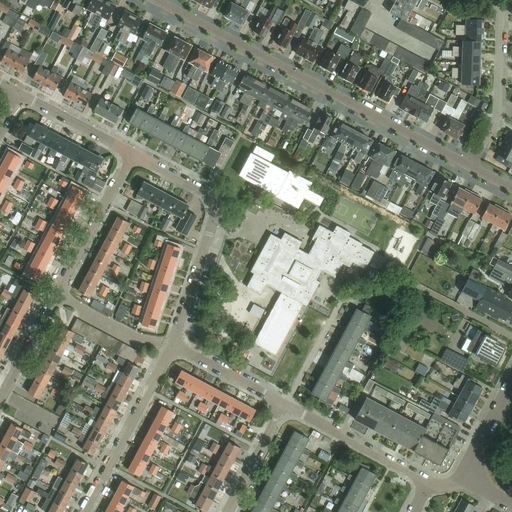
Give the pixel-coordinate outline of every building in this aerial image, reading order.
[(52,1),(50,0),(49,0),(29,0),(27,6),(34,10),(37,4),(48,9),(52,1)] [(65,0),(62,7),(78,15),(82,7),(79,6),(81,0),(65,0)] [(89,31),(106,0),(105,0),(91,0),(87,9),(94,12),(85,29),(89,31)] [(93,34),(102,17),(109,20),(116,6),(106,0),(89,31),(93,34)] [(202,0),(201,3),(211,8),(215,0),(202,0)] [(233,20),(244,0),(237,0),(235,4),(230,2),(227,8),(227,10),(224,16),(233,20)] [(250,0),(263,0),(264,1),(264,0),(244,0),(233,20),(242,25),(245,19),(246,19),(250,12),(245,10),(250,0)] [(348,0),(344,8),(349,11),(354,0),(348,0)] [(354,0),(349,11),(353,13),(358,4),(363,7),(366,0),(354,0)] [(391,0),(392,1),(412,11),(414,6),(422,10),(424,6),(413,0),(391,0)] [(411,24),(414,25),(417,20),(409,16),(412,11),(392,1),(389,6),(392,8),(389,12),(401,19),(406,21),(411,24)] [(265,37),(273,22),(279,25),(286,13),(272,6),(270,11),(269,11),(266,18),(262,16),(254,31),(265,37)] [(362,9),(360,13),(369,19),(372,14),(362,9)] [(118,46),(134,15),(125,10),(117,25),(121,28),(115,39),(116,39),(113,44),(118,46)] [(286,48),(297,28),(302,31),(312,13),(306,10),(298,25),(291,22),(286,19),(281,27),(283,28),(275,43),(286,48)] [(14,13),(10,20),(15,23),(19,15),(16,14),(14,13)] [(55,13),(48,27),(53,30),(61,16),(55,13)] [(357,18),(367,24),(369,19),(360,13),(357,18)] [(33,28),(36,22),(30,19),(21,14),(20,17),(19,17),(16,22),(24,26),(26,22),(28,23),(27,24),(33,28)] [(311,30),(318,17),(312,14),(305,27),(311,30)] [(135,35),(143,20),(134,15),(118,46),(117,48),(122,50),(131,33),(135,35)] [(349,33),(359,38),(364,28),(367,24),(357,18),(349,33)] [(325,19),(323,24),(330,28),(333,23),(325,19)] [(401,31),(406,21),(401,19),(396,28),(401,31)] [(456,25),(456,30),(484,31),(484,20),(466,19),(466,26),(456,25)] [(406,33),(411,24),(406,21),(401,31),(406,33)] [(140,64),(159,28),(150,23),(142,39),(146,41),(140,52),(135,62),(140,64)] [(416,26),(414,25),(411,24),(406,33),(411,36),(416,26)] [(67,37),(75,41),(81,29),(74,25),(67,37)] [(421,29),(416,26),(411,36),(415,38),(421,29)] [(159,28),(140,64),(141,63),(145,66),(155,46),(159,48),(168,33),(159,28)] [(304,58),(319,30),(315,28),(308,40),(303,38),(295,53),(304,58)] [(370,31),(364,28),(359,38),(365,41),(370,31)] [(101,29),(90,49),(97,52),(107,32),(101,29)] [(425,31),(421,29),(415,38),(420,41),(425,31)] [(317,45),(324,33),(319,30),(304,58),(313,63),(321,48),(317,45)] [(456,30),(456,35),(466,36),(466,41),(483,42),(484,31),(456,30)] [(49,41),(54,44),(60,34),(56,31),(49,41)] [(375,34),(370,31),(365,41),(370,44),(375,34)] [(430,34),(425,31),(420,41),(425,43),(430,34)] [(347,34),(344,39),(352,43),(355,38),(347,34)] [(380,36),(375,34),(370,44),(374,46),(380,36)] [(435,36),(430,34),(425,43),(430,46),(435,36)] [(168,70),(183,41),(174,36),(166,50),(170,53),(163,67),(168,70)] [(384,39),(380,36),(374,46),(379,49),(384,39)] [(440,39),(435,36),(430,46),(435,49),(440,39)] [(61,37),(59,43),(64,46),(67,40),(61,37)] [(389,41),(384,39),(379,49),(384,51),(389,41)] [(444,41),(440,39),(435,49),(439,51),(444,41)] [(67,40),(64,46),(71,49),(73,44),(67,40)] [(103,41),(97,52),(103,56),(109,45),(103,41)] [(185,60),(192,46),(183,41),(168,70),(173,72),(180,58),(185,60)] [(384,51),(389,54),(394,44),(389,41),(384,51)] [(453,47),(453,52),(481,53),(481,46),(483,46),(483,42),(466,41),(463,41),(463,47),(453,47)] [(344,59),(350,49),(341,44),(336,55),(328,51),(320,66),(332,73),(340,57),(344,59)] [(399,47),(394,44),(389,54),(394,56),(399,47)] [(99,56),(99,55),(100,54),(84,46),(78,58),(89,64),(92,58),(96,60),(99,56)] [(404,49),(399,47),(394,56),(398,59),(404,49)] [(192,79),(206,53),(196,48),(188,62),(193,65),(187,76),(192,79)] [(19,55),(19,54),(8,49),(1,62),(12,68),(19,55)] [(19,55),(12,68),(23,73),(31,60),(35,62),(39,54),(34,51),(32,54),(22,49),(19,54),(19,55)] [(404,49),(398,59),(403,61),(408,52),(404,49)] [(356,66),(362,56),(354,52),(349,62),(348,62),(340,77),(352,83),(359,68),(356,66)] [(413,54),(408,52),(403,61),(408,64),(413,54)] [(453,52),(453,57),(463,57),(462,63),(483,63),(483,59),(480,59),(481,53),(453,52)] [(116,53),(112,60),(124,67),(127,60),(116,53)] [(207,72),(215,58),(206,53),(192,79),(197,82),(203,70),(207,72)] [(418,57),(413,54),(408,64),(413,66),(418,57)] [(108,77),(114,64),(99,56),(96,60),(96,62),(106,67),(102,74),(108,77)] [(417,69),(423,59),(418,57),(413,66),(417,69)] [(380,73),(383,75),(390,61),(385,58),(379,69),(371,65),(367,72),(366,72),(359,87),(370,93),(380,73)] [(417,69),(422,72),(427,62),(423,59),(417,69)] [(217,89),(229,66),(219,60),(211,75),(220,79),(218,82),(215,80),(212,87),(217,89)] [(391,76),(397,65),(390,61),(383,75),(387,77),(377,96),(388,102),(392,95),(396,97),(400,90),(393,86),(397,79),(391,76)] [(432,64),(427,62),(422,72),(427,74),(432,64)] [(452,68),(452,73),(480,74),(480,68),(483,68),(483,63),(462,63),(462,69),(452,68)] [(44,85),(51,72),(40,66),(33,79),(44,85)] [(116,66),(111,75),(120,80),(122,76),(126,78),(129,72),(120,67),(119,67),(116,66)] [(232,86),(239,71),(229,66),(217,89),(221,92),(225,85),(222,84),(223,81),(232,86)] [(412,83),(418,72),(413,70),(407,81),(412,83)] [(152,71),(147,79),(158,85),(162,76),(152,71)] [(55,91),(62,78),(56,75),(51,72),(44,85),(55,91)] [(129,72),(126,78),(131,80),(134,74),(129,72)] [(452,73),(452,78),(462,79),(462,85),(482,85),(482,81),(480,81),(480,74),(452,73)] [(244,104),(257,81),(245,74),(237,89),(244,93),(240,101),(238,101),(236,106),(242,108),(241,110),(244,104)] [(166,77),(161,86),(171,91),(176,83),(166,77)] [(260,101),(268,87),(257,81),(244,104),(241,110),(240,113),(244,116),(249,107),(254,97),(260,101)] [(441,81),(437,88),(446,93),(450,86),(441,81)] [(82,88),(84,85),(79,82),(76,86),(71,83),(64,96),(75,102),(82,88)] [(176,82),(171,92),(180,97),(186,88),(176,82)] [(409,113),(424,84),(420,82),(417,88),(412,85),(407,95),(400,108),(409,113),(408,113),(409,113)] [(418,118),(425,104),(422,102),(427,93),(426,93),(429,86),(424,84),(409,113),(418,118)] [(86,107),(93,95),(86,91),(88,87),(84,85),(82,88),(75,102),(86,107)] [(148,100),(153,90),(146,86),(141,96),(148,100)] [(189,87),(183,99),(194,104),(200,93),(189,87)] [(263,122),(279,93),(268,87),(260,101),(267,104),(265,108),(262,114),(259,120),(263,122)] [(211,99),(200,93),(194,104),(205,110),(211,99)] [(283,113),(290,99),(279,93),(263,122),(267,124),(268,125),(271,119),(276,110),(283,113)] [(427,122),(439,99),(430,94),(425,104),(418,118),(418,117),(427,122)] [(451,94),(446,105),(452,108),(457,98),(451,94)] [(105,117),(112,104),(101,98),(94,112),(105,117)] [(212,107),(210,111),(211,112),(218,116),(225,104),(216,99),(212,107)] [(290,128),(302,105),(290,99),(283,113),(281,117),(287,120),(285,125),(282,131),(287,133),(290,128)] [(450,135),(467,103),(468,103),(462,100),(456,110),(452,119),(448,117),(441,130),(450,135)] [(463,125),(465,121),(469,123),(477,108),(467,103),(450,135),(460,140),(467,127),(463,125)] [(116,123),(123,110),(112,104),(105,117),(116,123)] [(149,115),(151,117),(154,109),(155,106),(152,104),(146,114),(137,109),(130,123),(142,129),(149,115)] [(302,105),(290,128),(294,130),(299,121),(306,125),(313,111),(302,105)] [(224,107),(219,117),(224,120),(224,119),(231,123),(233,120),(226,116),(230,110),(224,107)] [(149,115),(142,129),(153,135),(161,122),(163,123),(166,116),(169,110),(165,108),(162,113),(158,120),(151,117),(149,115)] [(200,125),(204,116),(198,113),(194,122),(200,125)] [(313,145),(315,141),(318,135),(324,138),(329,128),(327,127),(332,118),(322,113),(320,119),(319,118),(316,123),(317,123),(313,132),(308,129),(303,139),(308,141),(307,142),(313,145)] [(161,122),(153,135),(165,142),(173,128),(175,129),(178,122),(174,120),(171,127),(163,123),(161,122)] [(41,143),(48,130),(36,123),(29,137),(28,136),(25,142),(31,146),(35,140),(41,143)] [(343,143),(350,128),(343,125),(343,126),(338,124),(331,137),(333,137),(332,139),(327,137),(322,146),(327,149),(328,147),(332,149),(337,140),(343,143)] [(173,128),(165,142),(178,148),(185,134),(186,135),(189,128),(186,126),(183,133),(175,129),(173,128)] [(189,128),(186,135),(194,139),(197,132),(189,128)] [(354,149),(362,135),(350,128),(343,143),(338,152),(333,160),(340,163),(344,155),(342,154),(347,145),(354,149)] [(51,149),(59,135),(48,130),(41,143),(38,149),(42,152),(43,152),(46,146),(51,149)] [(197,141),(190,155),(202,161),(210,147),(212,149),(214,141),(217,134),(214,132),(210,139),(207,146),(199,142),(197,141)] [(511,148),(511,133),(509,132),(503,143),(511,148)] [(185,134),(178,148),(190,155),(197,141),(199,142),(202,135),(201,134),(198,133),(195,140),(194,139),(186,135),(185,134)] [(62,155),(70,141),(59,135),(51,149),(52,149),(49,155),(54,158),(57,152),(62,155)] [(362,135),(354,149),(360,152),(355,161),(359,164),(364,154),(365,155),(372,141),(368,139),(369,138),(362,135)] [(221,167),(235,143),(226,138),(218,152),(212,149),(210,147),(202,161),(214,168),(216,164),(221,167)] [(274,147),(276,142),(269,138),(267,143),(274,147)] [(74,159),(81,147),(70,141),(62,155),(63,155),(60,161),(64,163),(65,164),(69,157),(74,159)] [(371,176),(386,148),(377,143),(369,157),(374,160),(366,173),(367,174),(371,176)] [(511,148),(503,143),(497,154),(509,161),(506,166),(511,169),(511,148)] [(33,149),(23,144),(20,151),(30,156),(32,152),(33,149)] [(40,156),(42,152),(35,147),(32,152),(40,156)] [(85,165),(92,153),(81,147),(74,159),(85,165)] [(299,207),(312,182),(290,171),(289,173),(270,163),(274,155),(257,147),(253,154),(251,153),(240,176),(278,195),(277,196),(299,207)] [(388,167),(396,153),(386,148),(371,176),(376,179),(383,165),(388,167)] [(9,152),(3,163),(15,169),(21,158),(9,152)] [(30,156),(38,160),(40,156),(32,152),(30,156)] [(97,171),(103,159),(92,153),(85,165),(86,166),(82,172),(85,174),(85,175),(83,178),(85,179),(82,184),(92,189),(95,183),(90,180),(92,176),(89,173),(89,172),(91,168),(97,171)] [(403,175),(411,161),(400,155),(392,169),(393,169),(388,179),(393,181),(398,172),(403,175)] [(415,181),(423,167),(411,161),(403,175),(398,184),(403,187),(407,179),(405,179),(406,176),(415,181)] [(27,162),(25,166),(31,170),(34,165),(27,162)] [(12,176),(15,169),(3,163),(0,168),(0,175),(9,180),(16,183),(18,179),(12,176)] [(62,167),(55,163),(52,168),(59,172),(62,167)] [(427,187),(434,173),(423,167),(415,181),(420,184),(415,193),(420,196),(425,186),(427,187)] [(346,170),(340,181),(349,186),(355,175),(346,170)] [(358,191),(366,177),(365,177),(367,174),(366,173),(361,170),(359,173),(358,173),(351,187),(358,191)] [(398,172),(393,181),(398,184),(403,175),(398,172)] [(0,175),(0,189),(3,191),(9,180),(0,175)] [(435,221),(445,203),(440,200),(441,197),(444,199),(451,184),(439,177),(431,192),(434,194),(430,202),(437,206),(430,218),(435,221)] [(32,189),(37,192),(42,181),(36,178),(32,189)] [(60,180),(58,184),(65,188),(67,184),(60,180)] [(381,185),(374,181),(366,196),(374,199),(381,185)] [(149,200),(156,188),(144,182),(137,194),(149,200)] [(389,189),(381,185),(374,199),(381,203),(389,189)] [(73,186),(68,197),(80,203),(86,192),(73,186)] [(160,206),(167,194),(156,188),(149,200),(160,206)] [(463,208),(470,195),(469,194),(470,192),(465,190),(464,192),(459,189),(450,206),(445,203),(435,221),(440,223),(442,220),(443,221),(450,209),(453,211),(457,205),(463,208)] [(171,212),(178,199),(167,194),(160,206),(171,212)] [(470,195),(463,208),(474,214),(482,200),(480,199),(481,198),(476,195),(475,197),(470,195)] [(68,197),(62,208),(74,214),(80,203),(68,197)] [(171,212),(181,218),(175,230),(187,236),(197,217),(186,211),(189,206),(178,199),(171,212)] [(129,206),(140,211),(145,214),(148,209),(132,200),(129,206)] [(390,202),(386,209),(398,215),(402,208),(390,202)] [(493,224),(500,210),(499,210),(500,208),(495,205),(494,207),(489,204),(482,218),(493,224)] [(137,217),(140,211),(129,206),(126,211),(137,217)] [(62,208),(56,219),(68,225),(74,214),(62,208)] [(408,210),(405,216),(410,219),(414,212),(408,210)] [(504,230),(511,216),(510,216),(511,214),(506,211),(505,213),(500,210),(493,224),(497,226),(504,230)] [(142,219),(145,214),(140,211),(137,217),(142,219)] [(113,228),(124,233),(129,223),(118,217),(113,228)] [(40,218),(38,223),(62,236),(68,225),(56,219),(52,225),(40,218)] [(162,223),(168,226),(171,221),(165,218),(162,223)] [(467,237),(475,222),(469,219),(461,234),(462,235),(457,245),(462,247),(467,237)] [(427,220),(424,226),(430,229),(433,223),(427,220)] [(479,225),(475,222),(467,237),(472,240),(479,225)] [(48,234),(44,240),(56,247),(62,236),(38,223),(35,227),(48,234)] [(165,232),(168,226),(162,223),(159,228),(165,232)] [(333,233),(319,226),(312,240),(315,242),(309,255),(299,250),(303,243),(285,233),(281,240),(271,234),(251,272),(254,274),(247,288),(261,295),(266,285),(281,293),(253,344),(275,356),(303,305),(307,307),(320,283),(317,281),(322,272),(335,279),(343,265),(350,268),(353,263),(366,270),(375,252),(362,245),(363,245),(349,237),(351,234),(337,226),(333,233)] [(118,244),(124,233),(113,228),(107,238),(118,244)] [(500,233),(492,248),(496,250),(499,246),(500,246),(506,235),(500,233)] [(157,235),(154,245),(161,248),(163,243),(166,244),(168,239),(157,235)] [(107,238),(101,249),(112,255),(118,244),(107,238)] [(428,238),(421,252),(427,255),(428,252),(434,241),(428,238)] [(44,240),(38,251),(51,258),(56,247),(44,240)] [(169,244),(165,255),(177,259),(181,248),(169,244)] [(107,266),(112,255),(101,249),(96,260),(107,266)] [(38,251),(32,262),(45,269),(51,258),(38,251)] [(487,255),(485,259),(490,262),(495,252),(493,251),(490,256),(487,255)] [(165,255),(162,265),(174,269),(177,259),(165,255)] [(111,268),(107,266),(96,260),(90,271),(101,276),(104,270),(108,272),(111,268)] [(511,266),(498,260),(494,267),(511,276),(511,266)] [(17,262),(14,267),(21,271),(23,266),(17,262)] [(32,262),(27,273),(39,280),(45,269),(32,262)] [(162,265),(158,278),(170,282),(174,269),(162,265)] [(494,268),(489,278),(501,285),(508,288),(510,288),(511,289),(508,297),(511,299),(511,276),(494,267),(494,268)] [(90,271),(84,281),(95,287),(101,276),(90,271)] [(158,278),(154,289),(166,293),(170,282),(158,278)] [(476,308),(496,319),(498,320),(499,318),(506,322),(507,320),(511,322),(511,304),(508,302),(508,300),(469,279),(462,293),(479,302),(476,308)] [(12,297),(19,300),(29,305),(37,291),(17,280),(14,285),(17,287),(12,297)] [(84,281),(79,291),(90,297),(95,287),(84,281)] [(6,297),(9,291),(4,288),(1,294),(6,297)] [(154,289),(151,299),(163,303),(166,293),(154,289)] [(151,299),(146,312),(159,316),(163,303),(151,299)] [(23,316),(29,305),(19,300),(13,311),(23,316)] [(264,311),(253,305),(249,313),(260,319),(264,311)] [(104,306),(101,312),(110,316),(113,310),(104,306)] [(23,316),(13,311),(7,309),(1,319),(17,328),(23,316)] [(357,309),(351,322),(364,329),(363,331),(371,333),(373,330),(366,326),(371,317),(357,309)] [(155,328),(159,316),(146,312),(143,324),(155,328)] [(0,318),(1,316),(0,315),(0,332),(11,338),(17,328),(1,319),(0,318)] [(78,319),(74,325),(71,331),(77,334),(83,323),(78,319)] [(360,338),(363,331),(364,329),(351,322),(344,333),(358,341),(357,342),(365,345),(367,341),(360,338)] [(83,337),(89,325),(83,323),(77,334),(83,337)] [(88,339),(94,328),(89,325),(83,337),(88,339)] [(58,339),(68,344),(71,339),(81,345),(85,339),(64,328),(58,339)] [(93,342),(99,331),(94,328),(88,339),(93,342)] [(98,345),(104,334),(99,331),(93,342),(98,345)] [(0,347),(5,350),(11,338),(0,332),(0,347)] [(344,333),(338,346),(351,353),(350,355),(358,358),(360,354),(353,350),(357,342),(358,341),(344,333)] [(479,333),(470,350),(482,357),(484,357),(489,360),(490,361),(496,364),(504,349),(497,345),(498,343),(479,333)] [(103,347),(109,336),(104,334),(98,345),(103,347)] [(108,350),(113,339),(109,336),(103,347),(108,350)] [(75,348),(68,344),(58,339),(52,349),(63,355),(66,349),(72,353),(75,348)] [(113,353),(118,342),(113,339),(108,350),(113,353)] [(117,355),(123,344),(118,342),(113,353),(117,355)] [(122,358),(128,347),(123,344),(117,355),(122,358)] [(338,346),(331,358),(345,365),(344,367),(351,370),(354,366),(347,362),(350,355),(351,353),(338,346)] [(128,361),(134,350),(128,347),(122,358),(128,361)] [(62,355),(63,355),(52,349),(46,360),(56,366),(59,361),(67,365),(70,359),(62,355)] [(128,361),(133,364),(139,353),(134,350),(128,361)] [(447,350),(442,360),(462,371),(468,361),(447,350)] [(107,360),(98,355),(96,359),(97,360),(96,363),(101,366),(102,363),(108,366),(109,363),(107,360)] [(134,379),(136,376),(140,369),(119,357),(116,363),(127,368),(124,374),(134,379)] [(331,358),(325,370),(339,377),(338,379),(345,382),(347,378),(340,374),(344,367),(345,365),(331,358)] [(388,359),(384,366),(390,369),(394,363),(388,359)] [(51,377),(56,366),(46,360),(40,371),(51,377)] [(428,370),(419,365),(415,373),(424,378),(428,370)] [(72,374),(71,377),(79,382),(83,375),(74,370),(74,371),(72,374)] [(325,370),(318,382),(332,389),(331,391),(339,394),(341,390),(334,386),(338,379),(339,377),(325,370)] [(45,388),(51,377),(40,371),(34,382),(45,388)] [(182,371),(176,382),(187,388),(192,377),(182,371)] [(128,390),(134,379),(124,374),(118,385),(128,390)] [(456,382),(479,395),(483,388),(475,384),(476,382),(463,375),(460,379),(458,378),(456,382)] [(192,377),(187,388),(197,394),(203,383),(192,377)] [(96,387),(97,384),(86,378),(84,381),(96,387)] [(369,393),(374,382),(370,380),(364,390),(369,393)] [(94,390),(96,387),(84,381),(82,385),(94,391),(94,390)] [(39,399),(45,388),(34,382),(28,393),(39,399)] [(114,390),(112,395),(122,401),(128,390),(118,385),(112,382),(109,387),(114,390)] [(318,382),(312,394),(320,399),(319,401),(332,406),(335,402),(328,398),(331,391),(332,389),(318,382)] [(474,405),(479,395),(456,382),(454,386),(463,391),(460,398),(474,405)] [(203,383),(197,394),(208,399),(214,388),(203,383)] [(386,397),(389,393),(376,386),(374,390),(386,397)] [(214,388),(208,399),(218,405),(224,394),(214,388)] [(183,394),(179,391),(174,402),(178,404),(180,400),(183,394)] [(331,391),(328,398),(335,402),(339,394),(331,391)] [(103,395),(102,398),(109,401),(106,407),(117,412),(122,401),(112,395),(109,394),(107,393),(105,392),(103,395)] [(403,406),(405,402),(389,393),(386,397),(403,406)] [(229,411),(235,400),(224,394),(218,405),(229,411)] [(441,401),(433,397),(430,402),(438,407),(451,414),(449,416),(456,420),(462,423),(463,422),(464,422),(468,416),(445,403),(441,401)] [(474,405),(460,398),(456,404),(443,397),(441,401),(445,403),(468,416),(474,405)] [(367,398),(355,420),(363,424),(375,402),(367,398)] [(240,417),(246,405),(235,400),(229,411),(226,416),(230,419),(233,413),(240,417)] [(419,406),(434,413),(440,417),(436,414),(439,410),(422,400),(419,406)] [(375,402),(363,424),(388,438),(400,416),(375,402)] [(428,419),(430,415),(408,403),(406,407),(428,419)] [(205,416),(210,406),(205,404),(202,411),(200,413),(205,416)] [(341,404),(339,408),(347,413),(350,409),(341,404)] [(90,408),(87,414),(92,417),(93,414),(111,423),(117,412),(106,407),(103,405),(101,410),(96,407),(94,410),(90,408)] [(240,417),(245,419),(250,422),(256,411),(246,405),(240,417)] [(163,407),(157,417),(168,423),(174,413),(163,407)] [(69,427),(75,416),(68,413),(62,424),(69,427)] [(461,428),(440,417),(434,413),(434,414),(432,418),(426,429),(414,452),(440,466),(461,428)] [(96,422),(93,428),(105,434),(111,423),(93,414),(92,417),(91,418),(96,422)] [(219,420),(227,424),(230,419),(226,416),(222,414),(219,420)] [(400,416),(388,438),(414,452),(426,429),(400,416)] [(157,417),(151,428),(163,434),(168,423),(157,417)] [(173,426),(180,430),(182,425),(176,421),(173,426)] [(32,435),(23,430),(12,424),(6,435),(16,441),(20,435),(29,440),(32,435)] [(99,445),(105,434),(93,428),(91,426),(85,437),(88,439),(99,445)] [(151,428),(146,439),(157,445),(163,434),(151,428)] [(66,442),(69,435),(59,430),(56,437),(66,442)] [(302,451),(301,454),(308,457),(310,453),(313,455),(315,451),(310,448),(308,451),(304,449),(309,439),(295,432),(289,444),(302,451)] [(11,451),(16,441),(6,435),(0,446),(24,458),(11,451)] [(93,456),(99,445),(88,439),(83,450),(93,456)] [(146,439),(140,449),(151,455),(157,445),(146,439)] [(205,443),(197,439),(192,449),(199,453),(205,443)] [(207,444),(211,447),(218,450),(220,446),(209,440),(207,444)] [(235,460),(241,449),(230,443),(224,454),(235,460)] [(289,444),(282,456),(296,463),(295,465),(302,468),(304,465),(297,461),(301,454),(302,451),(289,444)] [(21,463),(24,458),(0,446),(0,460),(5,463),(8,457),(15,461),(16,460),(21,463)] [(140,449),(134,460),(145,466),(151,455),(140,449)] [(57,454),(51,450),(48,456),(54,460),(57,454)] [(324,452),(320,458),(327,462),(330,455),(324,452)] [(229,470),(235,460),(224,454),(218,464),(229,470)] [(190,455),(187,461),(194,464),(197,459),(190,455)] [(282,456),(276,468),(290,475),(288,478),(296,480),(298,477),(291,473),(295,465),(296,463),(282,456)] [(82,476),(88,465),(78,459),(72,470),(82,476)] [(134,460),(129,471),(140,477),(145,466),(134,460)] [(356,463),(353,467),(360,471),(357,478),(355,480),(369,487),(376,475),(367,470),(369,467),(356,463)] [(224,481),(229,470),(218,464),(215,470),(209,466),(209,467),(206,471),(207,472),(212,475),(224,481)] [(150,468),(148,472),(159,478),(162,475),(156,472),(150,468)] [(207,472),(206,471),(201,468),(198,473),(205,476),(207,472)] [(276,468),(269,480),(283,487),(282,490),(289,492),(291,489),(284,485),(288,478),(290,475),(276,468)] [(77,487),(82,476),(72,470),(66,481),(77,487)] [(35,471),(32,477),(38,480),(41,475),(41,474),(35,471)] [(189,476),(180,472),(177,479),(186,483),(189,476)] [(327,473),(324,479),(330,482),(333,477),(327,473)] [(218,491),(224,481),(212,475),(207,485),(218,491)] [(349,475),(347,479),(354,483),(350,490),(349,492),(363,499),(369,487),(355,480),(357,478),(349,475)] [(71,498),(77,487),(66,481),(59,477),(53,488),(60,492),(71,498)] [(33,488),(36,482),(31,479),(28,485),(33,488)] [(285,501),(289,492),(282,490),(283,487),(269,480),(263,492),(277,499),(276,502),(283,505),(285,501)] [(123,481),(117,492),(128,498),(131,493),(137,496),(138,495),(144,498),(146,494),(123,481)] [(218,491),(207,485),(202,483),(200,486),(197,488),(195,487),(193,491),(201,496),(212,502),(218,491)] [(343,487),(341,490),(348,494),(344,501),(343,504),(356,511),(363,499),(349,492),(350,490),(343,487)] [(26,488),(20,498),(28,502),(33,492),(26,488)] [(71,498),(60,492),(53,488),(50,495),(39,489),(37,494),(48,499),(65,509),(71,498)] [(205,511),(206,511),(212,502),(201,496),(193,491),(191,495),(190,496),(198,501),(195,507),(205,511)] [(111,502),(123,509),(128,499),(128,498),(117,492),(111,502)] [(263,492),(257,504),(270,511),(269,511),(276,511),(272,509),(276,502),(277,499),(263,492)] [(9,499),(8,500),(14,503),(18,497),(13,494),(12,493),(9,499)] [(154,494),(148,507),(155,510),(161,498),(154,494)] [(45,511),(63,511),(65,509),(48,499),(42,510),(45,511)] [(336,499),(334,503),(341,506),(338,511),(355,511),(356,511),(343,504),(344,501),(336,499)] [(472,511),(473,511),(475,507),(462,499),(458,506),(454,511),(472,511)] [(120,511),(123,509),(111,502),(106,511),(120,511)]
